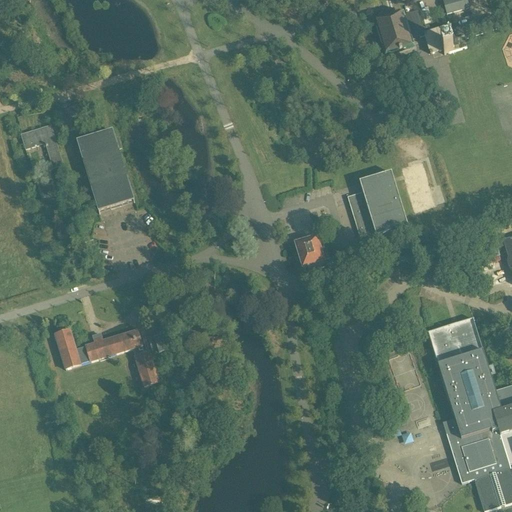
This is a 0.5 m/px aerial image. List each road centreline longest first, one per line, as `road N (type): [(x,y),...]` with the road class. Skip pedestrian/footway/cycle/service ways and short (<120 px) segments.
road 1 (residential): [(314,511),(313,461),(277,270)]
road 2 (residential): [(0,319),(206,257)]
road 3 (unknown): [(286,297),(344,276),(350,263),(326,202),(257,206)]
road 4 (track): [(0,112),(199,56)]
road 5 (unknown): [(282,32),(400,153)]
road 6 (residential): [(257,206),(199,56)]
road 7 (residential): [(282,32),(404,0)]
